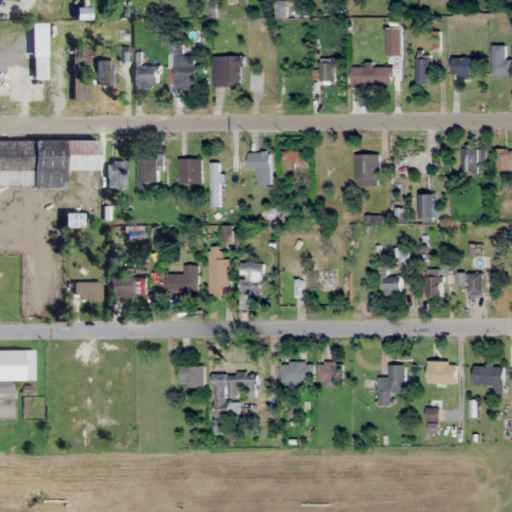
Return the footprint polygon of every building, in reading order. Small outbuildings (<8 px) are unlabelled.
[(87,100),(87,44),(71,44),(71,100),(87,100)] [(195,45),(170,45),(170,87),(195,87),(195,45)] [(212,86),(242,86),(242,56),(212,56),(212,86)] [(478,57),(451,57),(451,76),(478,76),(478,57)] [(430,58),(416,58),(416,80),(430,80),(430,58)] [(112,59),(97,59),(97,85),(112,85),(112,59)] [(141,66),(141,59),(134,59),(134,87),(161,87),(161,66),(141,66)] [(334,83),(334,62),(320,62),(320,83),(334,83)] [(42,66),(0,65),(0,99),(42,100),(42,66)] [(392,85),(392,67),(351,67),(351,85),(392,85)] [(261,71),(251,71),(251,91),(261,91),(261,71)] [(0,187),(61,187),(61,169),(96,169),(96,139),(0,139),(0,187)] [(314,184),(343,184),(343,152),(323,152),(323,143),(314,143),(314,184)] [(481,148),(461,148),(461,173),(481,173),(481,148)] [(511,170),(511,149),(496,149),(496,170),(511,170)] [(211,170),(226,170),(226,150),(211,150),(211,170)] [(248,152),(248,169),(257,169),(257,185),(271,185),(271,152),(248,152)] [(307,152),(283,152),(283,167),(307,167),(307,152)] [(157,154),(138,154),(138,185),(157,185),(157,154)] [(379,154),(355,154),(355,186),(379,186),(379,154)] [(178,184),(202,184),(202,158),(178,158),(178,184)] [(106,160),(106,187),(125,187),(125,160),(106,160)] [(434,194),(420,194),(420,219),(434,219),(434,194)] [(230,295),(230,246),(209,246),(209,295),(230,295)] [(241,295),(263,295),(263,261),(241,261),(241,295)] [(184,274),(165,274),(165,296),(198,296),(198,264),(184,264),(184,274)] [(323,269),(292,269),(292,290),(323,290),(323,269)] [(389,271),(381,271),(381,291),(401,291),(401,276),(389,276),(389,271)] [(469,273),(469,295),(483,295),(483,273),(469,273)] [(110,295),(147,295),(147,276),(110,276),(110,295)] [(442,299),(442,276),(426,276),(426,299),(442,299)] [(101,281),(71,281),(71,301),(101,301),(101,281)] [(0,379),(33,379),(32,349),(0,349),(0,379)] [(283,361),(283,384),(313,384),(313,361),(283,361)] [(428,382),(456,382),(456,361),(428,361),(428,382)] [(341,386),(341,362),(320,362),(320,386),(341,386)] [(404,392),(404,365),(389,365),(389,376),(378,376),(378,405),(391,405),(391,392),(404,392)] [(504,365),(474,365),(474,385),(504,385),(504,365)] [(180,387),(205,387),(205,366),(180,366),(180,387)] [(212,374),(213,414),(231,413),(230,395),(257,395),(256,372),(212,374)] [(85,511),(113,511),(113,490),(85,490),(85,511)]
